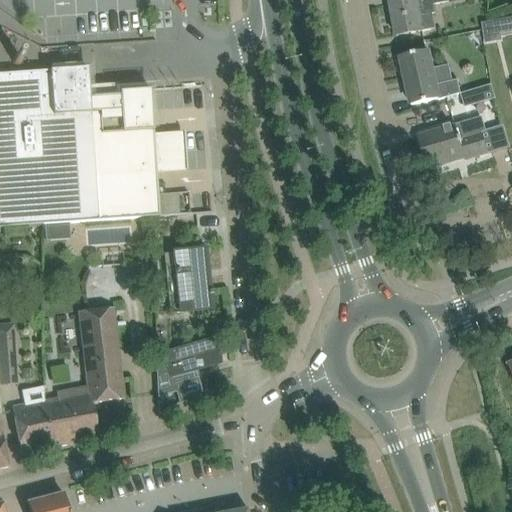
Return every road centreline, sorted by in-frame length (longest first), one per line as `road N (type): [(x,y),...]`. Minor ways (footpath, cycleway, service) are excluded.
road 1 (residential): [(511,207),(423,228),(355,0)]
road 2 (tertiary): [(267,6),(285,99),(350,310)]
road 3 (tertiary): [(381,301),(320,119),(297,0)]
road 4 (residential): [(0,482),(199,430)]
road 5 (residential): [(255,415),(239,243)]
road 6 (unclassified): [(218,49),(236,216)]
road 7 (secondary): [(442,511),(413,393)]
